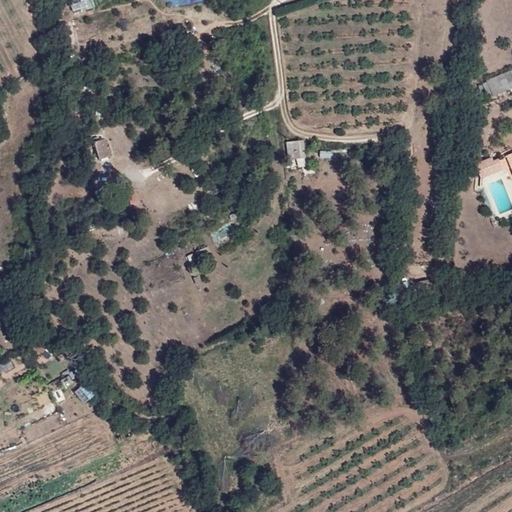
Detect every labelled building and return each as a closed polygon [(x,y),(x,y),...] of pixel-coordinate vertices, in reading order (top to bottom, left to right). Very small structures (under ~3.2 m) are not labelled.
[(73,0),(75,10),(95,8),(94,0),(73,0)] [(511,70),(487,81),(494,96),(511,87),(511,70)] [(106,138),(95,142),(101,160),(111,156),(106,138)] [(305,149),(304,141),(294,142),(294,150),(305,149)] [(294,142),(288,142),(290,159),(306,158),(305,149),(294,150),(294,142)] [(492,156),(475,164),(481,177),(502,168),(498,158),(494,160),(492,156)] [(208,249),(198,253),(201,262),(211,258),(208,249)] [(195,258),(190,260),(194,269),(199,266),(195,258)] [(429,279),(417,282),(420,292),(438,288),(436,282),(430,283),(429,279)]
